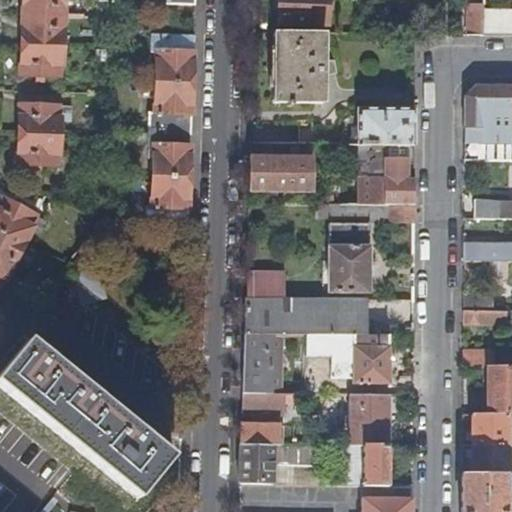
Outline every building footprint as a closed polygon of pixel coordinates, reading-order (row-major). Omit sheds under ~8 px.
[(63,0),(22,0),(22,17),(63,18),(63,0)] [(328,24),(327,0),(277,0),(278,24),(328,24)] [(466,36),(482,36),(483,6),(483,5),(466,4),(466,36)] [(482,36),(511,36),(511,6),(483,6),(482,36)] [(62,47),(63,18),(22,17),(21,46),(62,47)] [(323,62),(324,33),(274,32),(273,102),(286,102),(286,106),(290,107),(290,102),(322,103),(323,75),(334,74),(334,62),(323,62)] [(155,52),(154,82),(191,83),(193,36),(149,35),(149,52),(155,52)] [(62,64),(62,47),(21,46),(20,74),(58,76),(59,64),(62,64)] [(147,112),(147,129),(189,131),(191,83),(154,82),(153,112),(147,112)] [(511,160),(511,86),(476,86),(464,96),(464,160),(511,160)] [(19,104),(18,135),(60,136),(60,118),(57,117),(58,106),(19,104)] [(414,109),(357,109),(357,144),(414,145),(414,109)] [(152,146),(151,176),(188,177),(189,131),(147,129),(146,146),(152,146)] [(59,153),(60,136),(18,135),(17,164),(56,166),(56,153),(59,153)] [(414,205),(414,145),(357,144),(250,142),(249,191),(310,192),(310,156),(352,157),(351,179),(338,178),(338,204),(368,205),(414,205)] [(145,206),(144,224),(187,225),(188,177),(151,176),(150,207),(145,206)] [(0,199),(0,230),(25,243),(33,227),(30,226),(35,216),(0,198),(0,199)] [(511,202),(474,202),(473,220),(511,220),(511,202)] [(368,205),(338,204),(330,204),(330,220),(368,220),(368,205)] [(414,222),(414,205),(368,205),(368,220),(391,221),(391,222),(414,222)] [(328,224),(326,290),(368,291),(368,225),(328,224)] [(0,256),(14,264),(25,243),(0,230),(0,256)] [(463,261),(511,261),(511,243),(463,243),(463,261)] [(7,279),(14,264),(0,256),(0,285),(4,278),(7,279)] [(70,270),(65,266),(52,282),(57,286),(70,270)] [(75,274),(84,304),(105,298),(96,268),(75,274)] [(246,272),(245,298),(286,298),(286,273),(246,272)] [(463,297),(462,311),(493,312),(493,297),(463,297)] [(267,334),(352,335),(365,335),(366,299),(286,298),(245,298),(244,334),(267,334)] [(0,345),(20,322),(0,304),(0,345)] [(507,325),(507,312),(493,312),(462,311),(462,325),(507,325)] [(244,334),(242,394),(266,394),(266,370),(274,370),(274,352),(267,352),(267,334),(244,334)] [(387,383),(387,335),(365,335),(352,335),(352,383),(387,383)] [(44,352),(28,339),(0,372),(0,386),(137,499),(172,457),(159,447),(164,441),(141,423),(136,429),(112,408),(117,402),(94,384),(90,390),(65,370),(70,364),(48,347),(44,352)] [(462,366),(489,366),(490,366),(490,354),(462,353),(462,366)] [(489,366),(488,416),(508,416),(511,415),(511,366),(490,366),(489,366)] [(272,394),(266,394),(242,394),(242,409),(272,410),(272,394)] [(290,410),(290,394),(272,394),(272,410),(290,410)] [(387,446),(388,395),(349,395),(348,445),(387,446)] [(507,442),(508,416),(488,416),(471,415),(471,445),(511,445),(511,442),(507,442)] [(241,428),(241,444),(272,444),(272,428),(241,428)] [(274,444),(272,444),(241,444),(239,484),(272,484),(274,444)] [(274,444),(272,484),(289,484),(290,473),(299,473),(299,484),(347,485),(348,445),(274,444)] [(347,485),(360,485),(387,485),(387,446),(348,445),(347,485)] [(471,445),(471,475),(505,475),(508,475),(508,449),(511,450),(511,445),(471,445)] [(290,473),(289,484),(299,484),(299,473),(290,473)] [(505,511),(505,475),(471,475),(461,475),(461,511),(505,511)] [(410,511),(411,485),(387,485),(360,485),(360,511),(410,511)]
